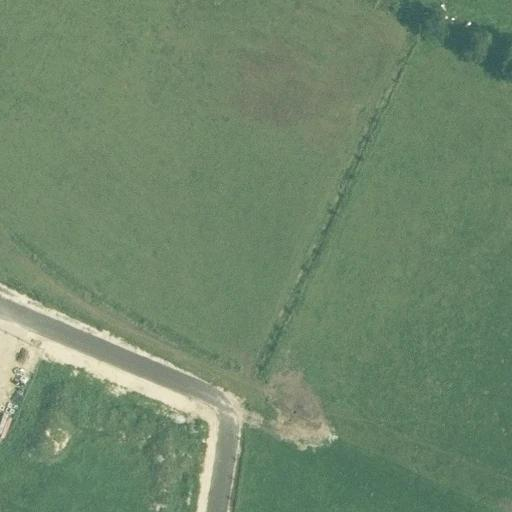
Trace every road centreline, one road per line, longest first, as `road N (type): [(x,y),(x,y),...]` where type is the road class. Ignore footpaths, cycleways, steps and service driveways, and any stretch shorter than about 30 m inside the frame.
road 1 (residential): [(199,121),(103,349)]
road 2 (residential): [(103,349),(226,399),(230,420),(215,511)]
road 3 (residential): [(0,205),(83,0)]
